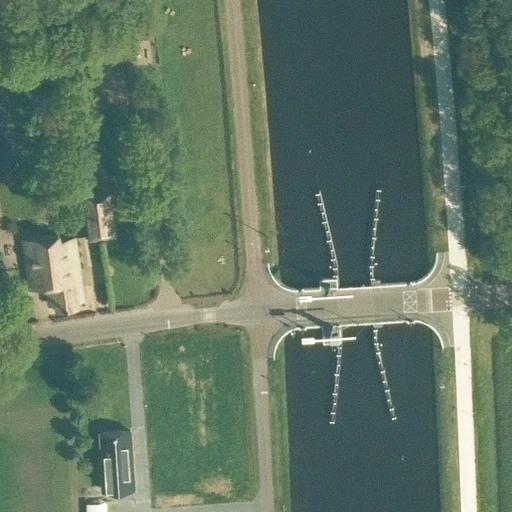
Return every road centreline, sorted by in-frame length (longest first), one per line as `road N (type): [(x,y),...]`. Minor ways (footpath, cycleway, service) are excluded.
road 1 (unclassified): [(258,309),(227,0)]
road 2 (tertiary): [(258,309),(0,343)]
road 3 (tertiary): [(511,294),(258,309)]
road 4 (unclassified): [(265,511),(258,309)]
